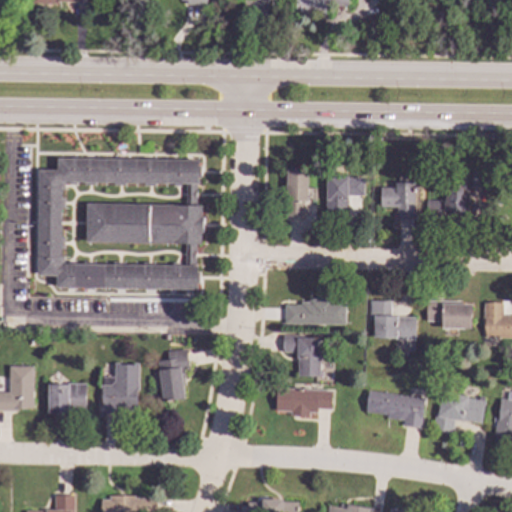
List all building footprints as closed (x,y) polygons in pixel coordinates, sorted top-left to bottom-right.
[(348,0),(348,7),(325,7),(325,14),(295,14),(295,0),(348,0)] [(200,185),(197,185),(197,206),(202,206),(202,218),(205,218),(204,234),(202,234),(202,245),(197,245),(196,267),(198,267),(198,291),(190,290),(190,292),(184,292),(184,290),(176,290),(176,292),(170,291),(170,290),(155,290),(155,291),(144,291),(144,290),(124,289),(124,291),(113,291),(114,289),(95,289),(95,290),(84,290),(84,289),(74,289),(74,291),(68,290),(68,289),(57,288),(57,277),(38,276),(38,265),(36,265),(37,260),(38,260),(38,250),(36,250),(37,240),(39,240),(39,210),(37,210),(37,200),(39,200),(39,190),(37,190),(37,185),(39,185),(40,171),(58,171),(58,160),(200,162),(200,185)] [(308,202),(305,202),(305,218),(287,218),(287,170),(309,170),(308,202)] [(467,173),(466,189),(469,189),(468,217),(451,216),(451,212),(444,211),(445,202),(446,202),(447,189),(448,189),(449,172),(467,173)] [(489,189),(471,188),(472,172),(489,173),(489,189)] [(365,179),(365,197),(349,197),(349,206),(347,206),(347,219),(327,218),(327,178),(365,179)] [(416,184),(415,220),(398,219),(398,208),(381,208),(382,188),(396,189),(397,184),(416,184)] [(441,202),(441,219),(426,218),(427,201),(441,202)] [(332,303),(347,303),(347,326),(285,325),(285,306),(302,307),(302,303),(310,303),(310,300),(332,301),(332,303)] [(391,317),(398,317),(398,318),(416,319),(415,341),(395,341),(395,339),(374,339),(375,321),(370,321),(371,301),(392,302),(391,317)] [(463,305),(472,305),(472,330),(442,330),(442,323),(426,323),(426,301),(463,302),(463,305)] [(503,317),(511,317),(511,339),(485,339),(485,305),(503,305),(503,317)] [(53,344),(44,344),(44,335),(53,335),(53,344)] [(304,339),(321,339),(321,378),(299,378),(299,353),(284,354),(284,336),(304,336),(304,339)] [(190,372),(182,373),(185,400),(163,403),(163,399),(161,399),(159,389),(162,389),(157,363),(169,361),(168,353),(187,351),(190,372)] [(140,393),(138,393),(138,406),(140,406),(140,412),(120,411),(120,416),(115,416),(115,415),(106,415),(106,416),(101,416),(101,406),(102,406),(102,391),(101,391),(101,387),(103,387),(103,378),(115,378),(115,364),(120,364),(120,365),(135,366),(135,364),(140,364),(140,393)] [(33,410),(18,409),(18,413),(0,412),(0,393),(10,393),(10,367),(34,368),(33,410)] [(86,414),(49,414),(49,385),(86,386),(86,414)] [(333,392),(332,411),(318,410),(318,414),(310,414),(310,418),(291,417),(291,413),(276,412),(277,389),(333,392)] [(424,400),(420,430),(403,427),(404,422),(386,419),(387,416),(366,413),(368,392),(424,400)] [(468,398),(468,399),(485,403),(481,425),(464,422),(464,423),(454,421),(452,434),(432,430),(435,412),(438,413),(442,393),(468,398)] [(511,429),(510,444),(493,442),(495,427),(496,427),(499,399),(508,400),(509,393),(511,393),(511,429)] [(75,511),(46,511),(55,511),(55,496),(75,497),(75,511)] [(135,499),(157,499),(157,511),(101,511),(101,501),(110,501),(110,497),(135,497),(135,499)] [(284,501),(284,503),(299,503),(298,511),(247,511),(247,504),(262,504),(263,500),(284,501)]
